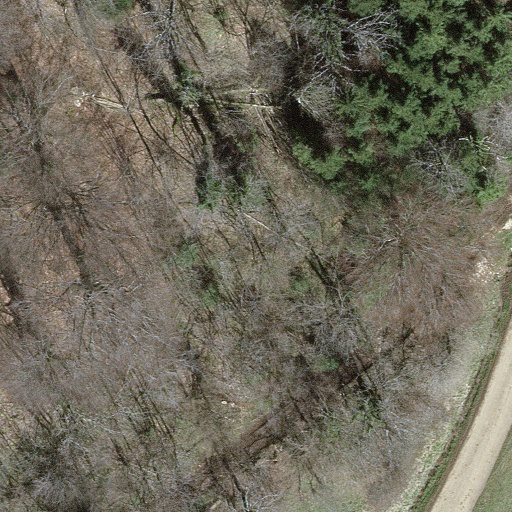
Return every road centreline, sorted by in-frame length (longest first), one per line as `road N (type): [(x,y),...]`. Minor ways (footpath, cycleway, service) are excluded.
road 1 (track): [(511,310),(402,337),(271,399),(120,511)]
road 2 (unclassified): [(511,347),(442,511)]
